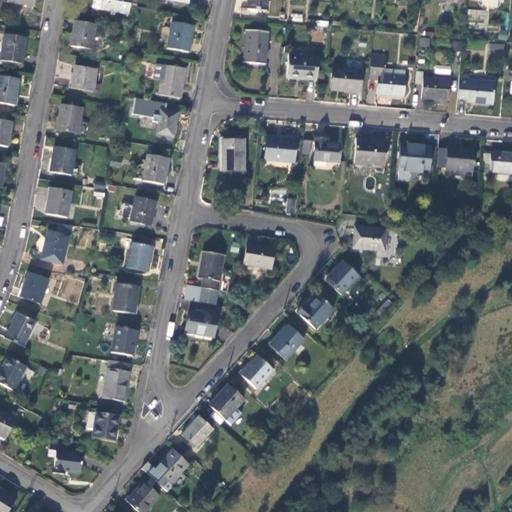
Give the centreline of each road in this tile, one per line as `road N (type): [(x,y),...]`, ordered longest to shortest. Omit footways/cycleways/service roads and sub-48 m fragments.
road 1 (residential): [(144,447),(307,267),(311,249),(303,235),(285,229),(185,212)]
road 2 (residential): [(206,104),(511,128)]
road 3 (residential): [(0,285),(20,225),(57,0)]
road 4 (residential): [(144,447),(185,212)]
